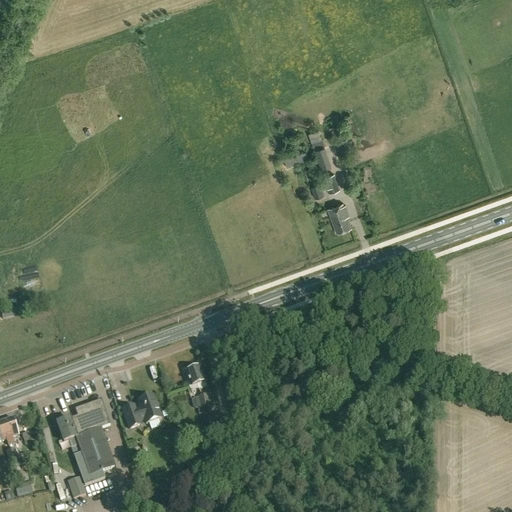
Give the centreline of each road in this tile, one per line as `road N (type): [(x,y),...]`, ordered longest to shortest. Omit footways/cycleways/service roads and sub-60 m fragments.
road 1 (primary): [(0,399),(511,213)]
road 2 (track): [(244,511),(204,322)]
